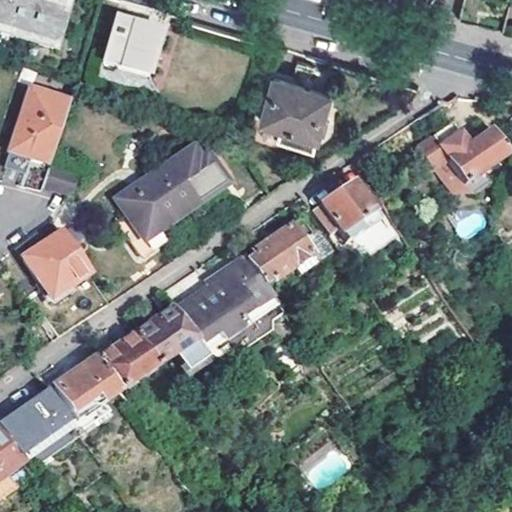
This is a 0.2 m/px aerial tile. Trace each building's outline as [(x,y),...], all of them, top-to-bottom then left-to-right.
[(0,0),(0,33),(52,49),(64,5),(48,1),(48,0),(0,0)] [(150,9),(120,1),(101,63),(148,76),(166,14),(150,9)] [(332,85),(276,69),(262,120),(281,126),(278,138),(305,147),(310,133),(317,136),(332,85)] [(47,162),(66,105),(25,92),(6,154),(28,161),(45,167),(47,162)] [(455,125),(421,150),(437,173),(449,165),(468,190),(511,157),(511,155),(495,132),(481,142),(477,137),(470,136),(465,139),(455,125)] [(28,161),(6,154),(3,163),(26,170),(28,161)] [(368,155),(350,167),(365,189),(382,177),(368,155)] [(78,171),(47,162),(45,167),(38,190),(64,197),(78,171)] [(140,242),(155,232),(196,205),(168,163),(112,200),(131,228),(140,242)] [(468,190),(449,165),(437,173),(454,198),(474,198),(468,190)] [(352,189),(311,217),(328,241),(336,235),(346,248),(362,237),(358,230),(373,219),(352,189)] [(295,273),(300,280),(331,258),(316,237),(311,241),(299,225),(253,256),(256,261),(248,266),(264,288),(272,283),(275,287),(295,273)] [(140,242),(131,228),(118,237),(135,261),(162,243),(155,232),(140,242)] [(87,274),(62,235),(24,259),(50,299),(87,274)] [(234,318),(268,295),(264,288),(248,266),(243,258),(202,286),(206,293),(175,315),(200,352),(225,337),(213,320),(229,311),(234,318)] [(283,316),(268,295),(234,318),(229,311),(213,320),(225,337),(233,349),(283,316)] [(135,337),(158,370),(173,360),(186,378),(208,363),(200,352),(175,315),(172,311),(135,337)] [(121,395),(158,370),(135,337),(99,362),(121,395)] [(96,398),(103,408),(121,395),(99,362),(98,361),(67,381),(54,390),(71,415),(96,398)] [(0,430),(24,466),(74,433),(47,395),(36,402),(0,426),(0,430)] [(78,425),(103,408),(96,398),(71,415),(78,425)] [(0,483),(24,466),(0,430),(0,483)] [(54,510),(55,511),(71,511),(77,508),(71,499),(54,510)]
